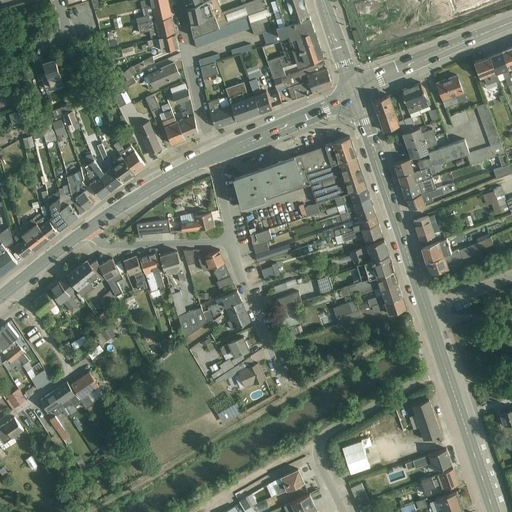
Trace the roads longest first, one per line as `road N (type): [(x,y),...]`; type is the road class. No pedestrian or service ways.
road 1 (primary): [(429,321),(353,91)]
road 2 (unclassified): [(13,289),(70,371),(13,413)]
road 3 (residential): [(212,154),(177,0)]
road 4 (secondary): [(212,154),(353,91)]
road 5 (residential): [(316,447),(446,370)]
road 6 (residential): [(231,243),(103,247),(87,232)]
road 7 (primary): [(494,511),(446,370)]
road 8 (secondary): [(212,154),(87,232)]
road 9 (residential): [(231,243),(286,379)]
